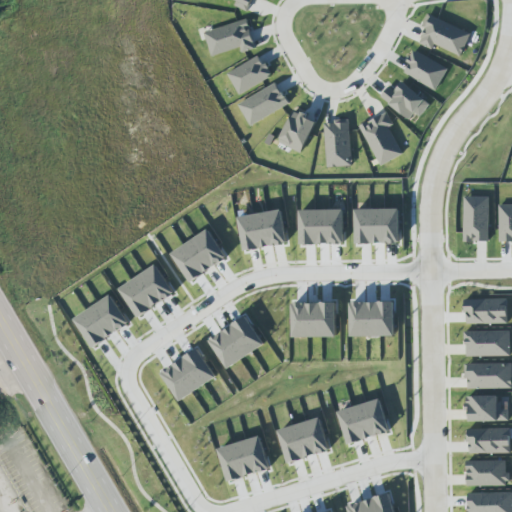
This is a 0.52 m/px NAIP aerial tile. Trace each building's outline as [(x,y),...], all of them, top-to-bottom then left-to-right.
[(237,0),(235,5),(249,12),(254,0),(237,0)] [(472,33),(429,14),(423,27),(426,28),(419,43),(434,50),(436,45),(461,56),(472,33)] [(212,56),(242,48),(243,52),(257,48),(248,19),(205,32),(212,56)] [(438,90),(449,67),(414,51),(404,74),(438,90)] [(274,78),(267,63),(263,65),(260,57),(228,72),(239,95),(274,78)] [(290,104),(278,82),(239,104),(251,126),(290,104)] [(422,117),(432,103),(402,82),(396,91),(389,86),(381,98),(411,119),(415,113),(422,117)] [(295,110),(280,142),(303,153),(318,121),(295,110)] [(404,155),(390,127),(395,125),(388,112),(361,126),(381,166),(404,155)] [(326,121),(327,167),(352,167),(351,121),(326,121)] [(465,242),(490,242),(490,197),(465,197),(465,242)] [(511,204),(500,205),(500,242),(511,241),(511,204)] [(345,209),(301,210),(301,245),(345,244),(345,209)] [(357,210),(357,244),(401,244),(401,209),(357,210)] [(239,218),(245,251),(289,244),(283,210),(239,218)] [(191,282),(229,259),(210,230),(173,253),(191,282)] [(121,289),(139,317),(176,293),(157,265),(121,289)] [(77,320),(95,347),(130,322),(112,296),(77,320)] [(508,299),(466,299),(467,324),(508,324),(508,299)] [(466,331),(466,357),(511,356),(510,331),(466,331)] [(164,369),(178,398),(216,381),(202,351),(164,369)] [(511,388),(511,363),(467,364),(467,389),(511,388)] [(499,396),(468,396),(468,422),(509,421),(509,409),(499,409),(499,396)] [(347,444),(391,435),(383,400),(340,409),(347,444)] [(511,453),(511,428),(469,429),(469,454),(511,453)] [(506,460),(467,461),(468,486),(509,486),(509,473),(507,473),(506,460)] [(511,511),(511,492),(468,493),(468,511),(511,511)]
